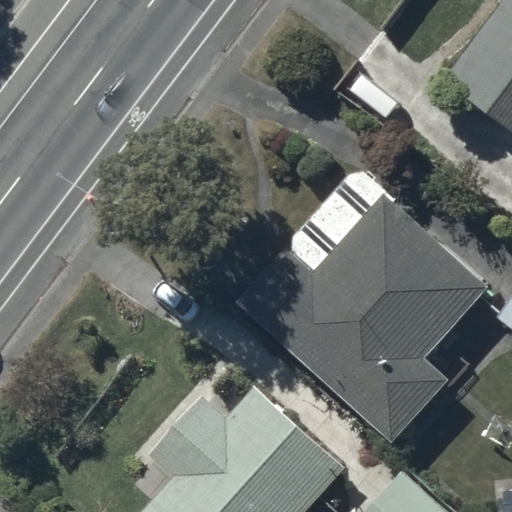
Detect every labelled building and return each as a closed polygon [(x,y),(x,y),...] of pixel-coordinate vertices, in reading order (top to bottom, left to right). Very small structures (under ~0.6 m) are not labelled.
[(511,119),(511,0),(495,0),(444,70),(511,119)] [(288,238),(237,294),(392,435),(450,372),(427,351),(433,345),(446,357),(472,328),(459,316),(492,280),(481,270),(485,265),(447,230),(441,236),(362,164),(351,164),(294,224),(292,242),(288,238)] [(511,288),(506,297),(511,301),(501,314),(511,322),(511,288)] [(178,473),(142,511),(307,511),(350,466),(258,382),(228,415),(205,394),(153,450),(178,473)] [(453,511),(402,464),(356,511),(453,511)]
